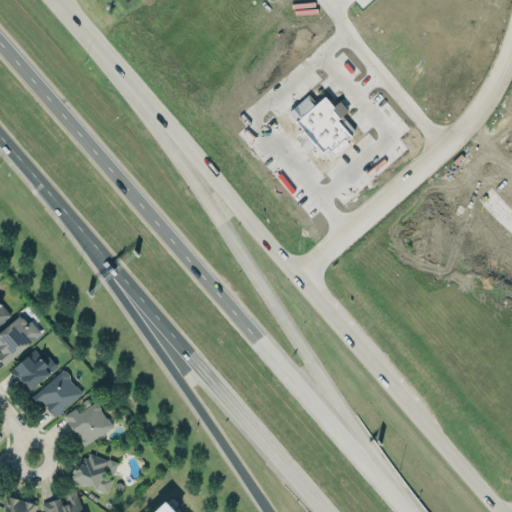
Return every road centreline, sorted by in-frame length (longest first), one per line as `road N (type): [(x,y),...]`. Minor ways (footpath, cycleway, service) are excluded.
road 1 (motorway): [(400,504),(0,43)]
road 2 (motorway): [(400,504),(77,19)]
road 3 (motorway): [(86,236),(327,511)]
road 4 (residential): [(295,275),(477,104),(511,5)]
road 5 (secondary): [(295,275),(77,19)]
road 6 (motorway): [(86,236),(262,511)]
road 7 (secondary): [(408,405),(295,275)]
road 8 (secondary): [(500,511),(408,405)]
road 9 (motorway): [(0,137),(86,236)]
